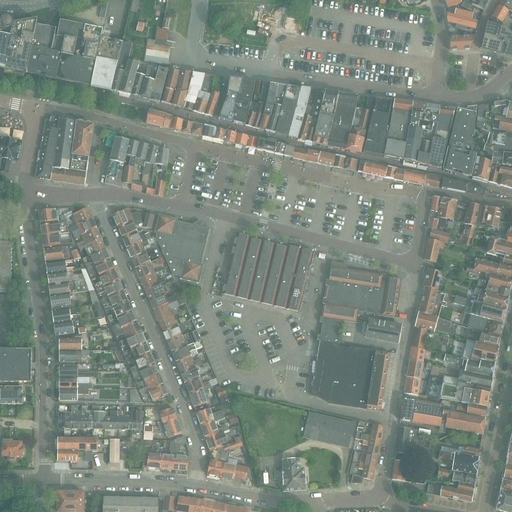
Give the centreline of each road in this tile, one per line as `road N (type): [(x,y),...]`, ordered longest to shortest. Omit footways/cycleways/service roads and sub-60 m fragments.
road 1 (residential): [(194,485),(198,456),(186,416),(96,195)]
road 2 (residential): [(436,95),(204,59),(191,48),(197,0)]
road 3 (tertiary): [(44,480),(42,335),(24,195)]
road 4 (residential): [(180,205),(415,264)]
road 5 (residential): [(415,264),(377,495)]
road 6 (residential): [(180,205),(194,146),(35,108)]
road 7 (residential): [(44,480),(194,485)]
road 8 (residential): [(482,511),(511,368)]
road 9 (residential): [(194,485),(313,505)]
